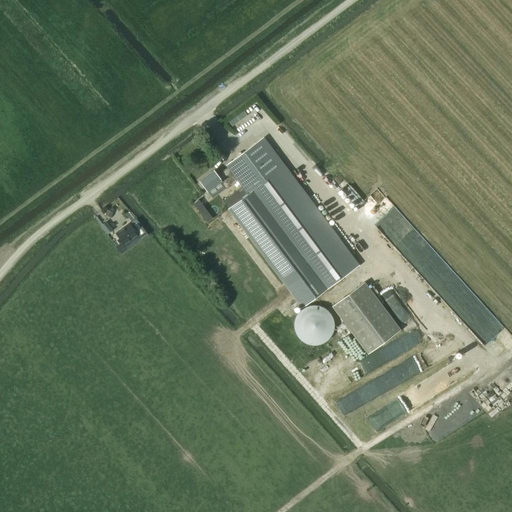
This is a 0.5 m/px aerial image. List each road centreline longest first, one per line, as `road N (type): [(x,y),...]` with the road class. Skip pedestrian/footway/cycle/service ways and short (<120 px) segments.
road 1 (unclassified): [(0,275),(44,229),(353,0)]
road 2 (track): [(0,222),(302,0)]
